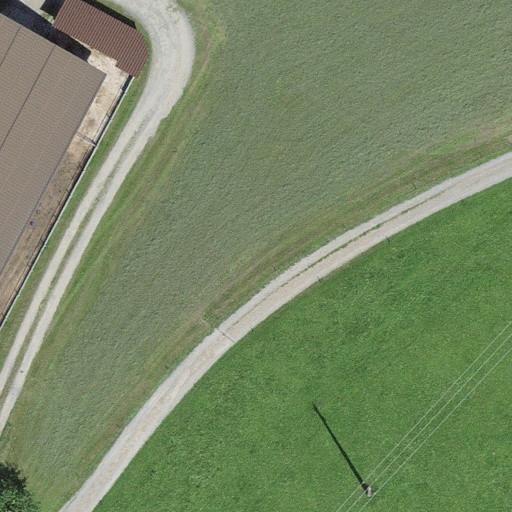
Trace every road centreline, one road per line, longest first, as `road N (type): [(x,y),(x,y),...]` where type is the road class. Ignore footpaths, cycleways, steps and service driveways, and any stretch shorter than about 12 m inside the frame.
road 1 (track): [(77,511),(150,424),(279,294),(451,193),(511,171)]
road 2 (track): [(124,0),(164,31),(173,51),(166,84),(28,343),(0,423)]
